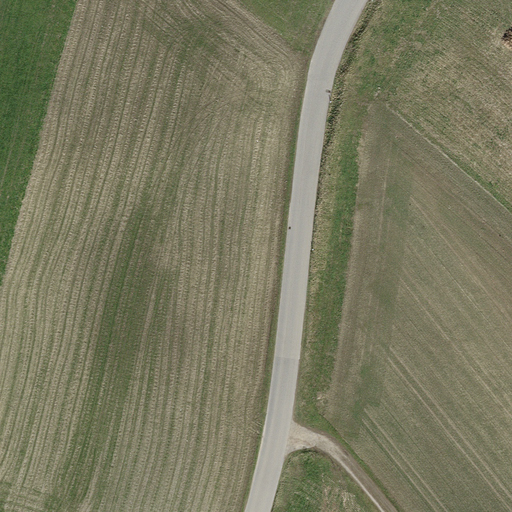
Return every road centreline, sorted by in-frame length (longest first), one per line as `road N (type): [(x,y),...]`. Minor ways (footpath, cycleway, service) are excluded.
road 1 (residential): [(257,511),(285,369),(316,104),(351,0)]
road 2 (track): [(276,431),(335,450),(387,511)]
